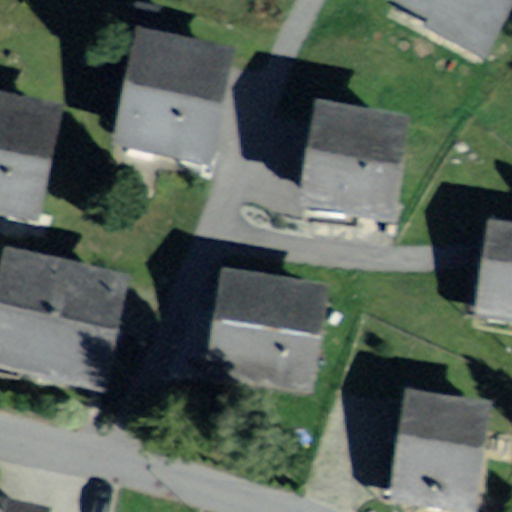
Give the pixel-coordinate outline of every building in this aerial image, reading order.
[(407,0),(482,39),(502,0),(407,0)] [(141,36),(113,147),(214,172),(242,61),(141,36)] [(0,93),(0,210),(38,218),(60,105),(0,93)] [(319,106),(303,206),(393,221),(409,121),(319,106)] [(511,228),(494,226),(483,305),(511,309),(511,228)] [(120,275),(19,261),(5,361),(106,375),(120,275)] [(244,286),(229,360),(317,377),(331,304),(244,286)] [(488,409),(410,403),(402,498),(480,504),(488,409)] [(0,501),(0,511),(48,511),(0,501)]
